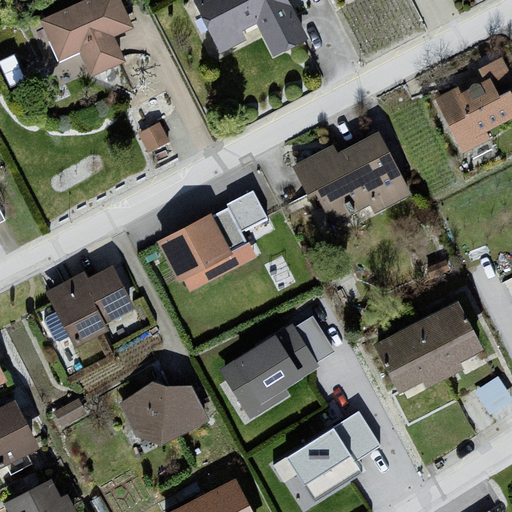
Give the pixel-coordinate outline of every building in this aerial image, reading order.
[(119,0),(93,0),(43,22),(60,61),(80,52),(91,78),(126,62),(116,38),(133,30),(119,0)] [(287,0),(203,0),(196,4),(222,54),(247,42),(243,34),(260,25),(278,59),(310,43),(287,0)] [(480,76),(435,99),(464,154),(490,140),(486,133),(511,119),(511,99),(511,97),(511,96),(511,78),(501,58),(477,70),(480,76)] [(161,125),(141,135),(150,153),(170,143),(161,125)] [(413,197),(379,133),(342,152),(338,144),(294,166),(311,198),(319,194),(335,225),(371,206),(377,216),(413,197)] [(204,218),(151,245),(174,286),(227,259),(204,218)] [(78,275),(41,294),(69,341),(76,347),(98,339),(101,327),(129,313),(109,271),(83,283),(78,275)] [(459,307),(379,347),(403,395),(483,355),(459,307)] [(293,326),(221,371),(251,419),(287,396),(284,390),(319,368),(317,364),(333,354),(313,322),(297,332),(293,326)] [(511,394),(498,371),(475,385),(491,411),(511,398),(511,394)] [(145,386),(114,407),(132,438),(158,448),(205,423),(184,389),(145,386)] [(8,406),(0,409),(0,468),(30,453),(8,406)] [(358,413),(274,465),(286,484),(299,476),(316,504),(363,475),(356,464),(380,449),(358,413)] [(47,482),(0,506),(0,511),(68,511),(61,499),(56,502),(47,482)] [(243,511),(229,484),(168,511),(243,511)]
